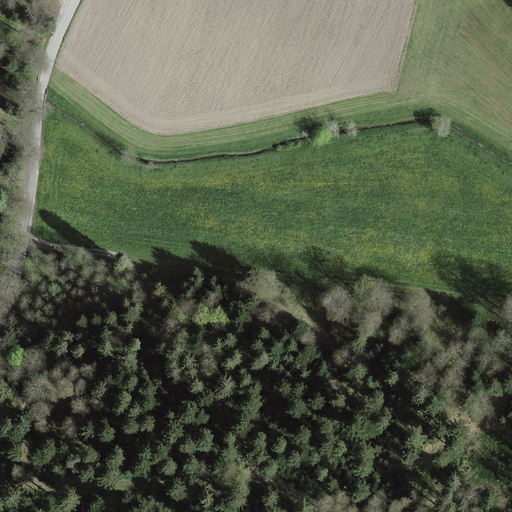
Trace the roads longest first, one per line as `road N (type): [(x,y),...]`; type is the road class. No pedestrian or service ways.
road 1 (track): [(21,244),(511,297)]
road 2 (tertiary): [(0,326),(21,244),(42,84),(72,0)]
road 3 (track): [(0,492),(259,483),(313,511)]
road 4 (track): [(123,253),(259,483)]
